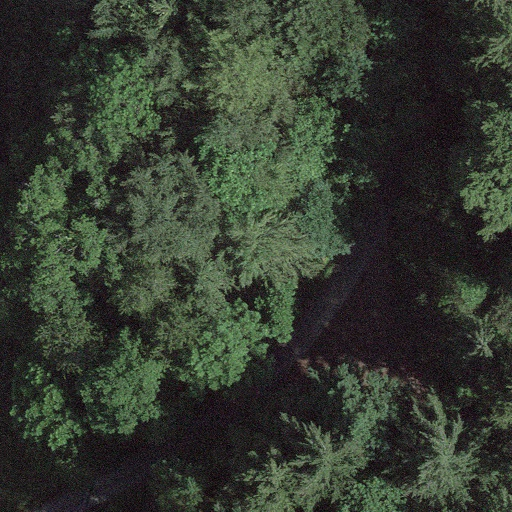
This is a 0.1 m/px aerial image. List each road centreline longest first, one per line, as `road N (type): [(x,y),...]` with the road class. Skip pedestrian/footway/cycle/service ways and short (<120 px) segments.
road 1 (track): [(461,0),(406,149),(284,374),(178,462),(88,511)]
road 2 (track): [(284,374),(511,484)]
